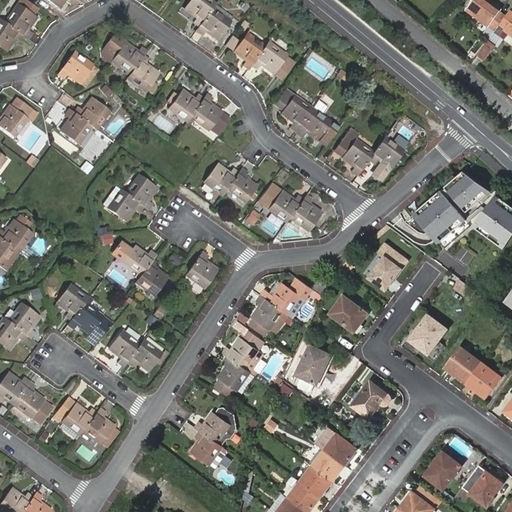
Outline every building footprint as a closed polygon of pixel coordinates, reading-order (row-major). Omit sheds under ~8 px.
[(24,35),(28,39),(32,33),(27,30),(37,16),(34,14),(39,8),(27,0),(22,0),(6,22),(24,35)] [(214,4),(217,0),(211,0),(211,1),(209,0),(189,0),(183,9),(195,18),(192,22),(198,26),(211,9),(214,4)] [(489,39),(507,15),(501,11),(501,9),(488,0),(474,0),(467,11),(488,27),(483,34),(489,39)] [(232,17),(214,4),(211,9),(229,22),(232,17)] [(198,26),(195,31),(201,36),(204,31),(216,39),(229,22),(211,9),(198,26)] [(482,49),(490,54),(497,45),(499,47),(504,39),(501,36),(505,31),(511,35),(511,10),(507,15),(489,39),(482,49)] [(6,22),(1,19),(0,20),(0,46),(6,51),(16,38),(20,41),(24,35),(6,22)] [(242,65),(247,69),(251,65),(264,46),(246,33),(232,51),(245,61),(242,65)] [(143,57),(145,53),(139,48),(136,52),(113,35),(102,49),(113,57),(111,61),(130,75),(143,57)] [(286,56),(267,42),(264,46),(251,65),(257,69),(260,65),(272,74),(274,72),(283,79),(294,64),(285,57),(286,56)] [(70,49),(53,71),(59,77),(63,73),(75,81),(89,63),(70,49)] [(487,58),(490,54),(482,49),(479,53),(487,58)] [(130,75),(127,79),(145,91),(147,88),(152,81),(157,74),(146,65),(148,61),(143,57),(130,75)] [(341,69),(337,75),(346,81),(350,76),(341,69)] [(147,88),(152,92),(157,84),(152,81),(147,88)] [(289,127),(296,132),(312,109),(293,95),(285,89),(274,104),(282,110),(280,113),(292,122),(289,127)] [(169,108),(187,121),(190,117),(203,99),(197,95),(194,99),(181,90),(177,96),(176,98),(171,105),(169,108)] [(176,98),(177,96),(173,93),(167,102),(171,105),(176,98)] [(212,100),(206,95),(203,99),(190,117),(208,130),(209,129),(217,135),(228,120),(220,114),(221,112),(209,103),(212,100)] [(90,125),(94,128),(109,110),(91,97),(82,109),(77,106),(72,112),(90,125)] [(321,115),(327,107),(318,100),(312,109),(321,115)] [(0,129),(12,138),(26,120),(25,118),(30,112),(16,101),(11,108),(9,107),(0,118),(0,129)] [(72,112),(68,109),(64,114),(69,118),(59,130),(77,144),(90,125),(72,112)] [(312,109),(296,132),(303,137),(306,132),(318,141),(331,123),(321,115),(312,109)] [(318,141),(325,146),(338,128),(331,123),(318,141)] [(353,142),(355,140),(359,134),(349,128),(344,135),(353,142)] [(350,170),(357,176),(369,160),(373,153),(355,140),(353,142),(344,135),(334,149),(343,156),(342,158),(353,167),(350,170)] [(403,150),(385,137),(373,153),(369,160),(374,163),(376,160),(381,163),(388,169),(389,169),(397,157),(401,153),(402,151),(403,150)] [(35,167),(39,159),(32,155),(27,162),(35,167)] [(80,166),(87,172),(93,164),(86,159),(80,166)] [(388,169),(381,163),(373,174),(380,180),(388,169)] [(203,183),(221,196),(227,189),(238,173),(232,169),(229,172),(217,164),(203,183)] [(247,173),(241,169),(238,173),(227,189),(245,202),(257,187),(244,177),(247,173)] [(463,172),(445,188),(466,212),(490,192),(463,172)] [(143,207),(147,210),(152,204),(148,201),(157,188),(138,176),(125,194),(143,207)] [(258,201),(286,222),(289,217),(302,199),(297,195),(294,199),(271,182),(258,201)] [(106,206),(121,190),(117,187),(103,203),(106,206)] [(125,194),(121,191),(107,209),(126,223),(135,210),(139,212),(143,207),(125,194)] [(441,191),(414,214),(439,243),(465,220),(441,191)] [(312,200),(306,195),(302,199),(289,217),(308,231),(321,213),(309,204),(312,200)] [(511,234),(511,208),(496,196),(473,227),(502,248),(511,234)] [(254,223),(259,216),(252,211),(247,218),(254,223)] [(0,240),(12,249),(17,253),(30,235),(24,230),(29,224),(18,216),(14,223),(12,222),(3,234),(0,231),(0,240)] [(111,234),(103,236),(105,245),(112,243),(111,234)] [(0,240),(0,266),(12,249),(0,240)] [(152,260),(155,255),(149,251),(147,254),(135,246),(131,250),(120,242),(112,253),(141,275),(152,260)] [(385,256),(369,276),(385,289),(408,260),(386,244),(380,252),(385,256)] [(466,264),(472,254),(460,246),(454,256),(466,264)] [(179,266),(183,258),(173,252),(169,259),(179,266)] [(202,253),(186,275),(204,287),(216,269),(205,261),(208,257),(202,253)] [(141,275),(136,282),(154,295),(167,277),(156,268),(158,265),(152,260),(141,275)] [(474,290),(460,279),(455,286),(469,297),(474,290)] [(306,299),(312,289),(300,280),(298,283),(295,281),(290,288),(283,283),(273,296),(270,294),(264,290),(260,296),(265,299),(284,313),(287,315),(301,296),(306,299)] [(279,280),(270,294),(273,296),(283,283),(279,280)] [(319,280),(314,287),(321,292),(326,285),(319,280)] [(85,303),(88,298),(70,285),(56,303),(68,312),(65,316),(71,321),(85,303)] [(344,295),(330,313),(354,331),(367,313),(344,295)] [(265,299),(260,296),(256,302),(260,305),(251,318),(253,319),(249,325),(264,335),(269,329),(271,330),(284,313),(265,299)] [(71,321),(67,325),(73,330),(77,326),(89,334),(85,339),(94,346),(113,323),(85,303),(71,321)] [(25,336),(29,339),(34,332),(30,329),(39,318),(21,304),(7,321),(25,336)] [(160,307),(154,315),(161,319),(166,311),(160,307)] [(237,320),(247,324),(250,316),(240,313),(237,320)] [(146,322),(155,326),(158,318),(149,314),(146,322)] [(428,315),(410,340),(429,354),(441,337),(447,329),(428,315)] [(7,321),(3,318),(0,322),(0,343),(8,349),(17,338),(21,341),(25,336),(7,321)] [(117,362),(124,367),(127,363),(140,345),(122,331),(108,349),(120,358),(117,362)] [(226,347),(222,353),(227,356),(245,369),(265,342),(249,331),(242,340),(240,338),(231,350),(226,347)] [(436,359),(448,343),(441,337),(429,354),(436,359)] [(140,345),(127,363),(132,367),(135,363),(148,372),(162,354),(143,340),(140,345)] [(310,346),(296,374),(316,383),(330,356),(310,346)] [(466,383),(482,362),(462,347),(446,368),(466,383)] [(236,391),(250,372),(245,369),(227,356),(222,362),(226,365),(218,378),(220,380),(216,385),(231,396),(235,391),(236,391)] [(499,375),(482,362),(466,383),(484,396),(499,375)] [(0,383),(0,394),(12,404),(28,382),(23,378),(20,381),(8,373),(0,383)] [(274,389),(291,397),(295,387),(278,379),(274,389)] [(371,381),(352,405),(369,418),(380,403),(381,404),(383,405),(388,404),(389,403),(390,399),(390,398),(390,396),(389,395),(371,381)] [(28,382),(12,404),(36,423),(47,409),(41,404),(44,400),(32,390),(35,387),(28,382)] [(62,421),(80,435),(82,432),(96,413),(90,409),(88,412),(67,398),(55,414),(63,420),(62,421)] [(200,421),(195,428),(199,431),(220,447),(223,443),(219,440),(230,426),(235,425),(235,415),(224,407),(219,408),(215,414),(212,413),(204,424),(200,421)] [(105,414),(99,409),(96,413),(82,432),(100,445),(114,427),(102,418),(105,414)] [(270,420),(265,426),(270,430),(275,423),(270,420)] [(80,435),(62,421),(58,427),(76,440),(80,435)] [(235,430),(235,425),(230,426),(219,440),(223,443),(227,437),(229,438),(235,430)] [(315,444),(324,450),(336,435),(327,429),(315,444)] [(209,465),(221,447),(220,447),(199,431),(195,437),(199,439),(190,451),(209,465)] [(336,435),(324,450),(344,465),(356,448),(337,434),(336,435)] [(344,465),(324,450),(312,467),(331,481),(344,465)] [(443,452),(425,475),(435,483),(443,489),(461,465),(443,452)] [(480,465),(464,487),(486,504),(503,483),(480,465)] [(331,481),(312,467),(299,483),(319,498),(331,481)] [(429,491),(435,483),(425,475),(419,483),(421,485),(429,491)] [(307,511),(319,498),(299,483),(288,498),(305,511),(307,511)] [(451,494),(443,489),(435,483),(429,491),(437,497),(445,503),(451,494)] [(421,485),(415,493),(431,506),(437,497),(429,491),(421,485)] [(22,511),(33,497),(27,493),(24,497),(11,488),(0,503),(0,507),(6,511),(22,511)] [(413,492),(400,508),(405,511),(430,511),(434,508),(431,506),(415,493),(413,492)] [(42,498),(36,493),(33,497),(22,511),(49,511),(51,510),(39,501),(42,498)] [(305,511),(288,498),(276,511),(305,511)]
